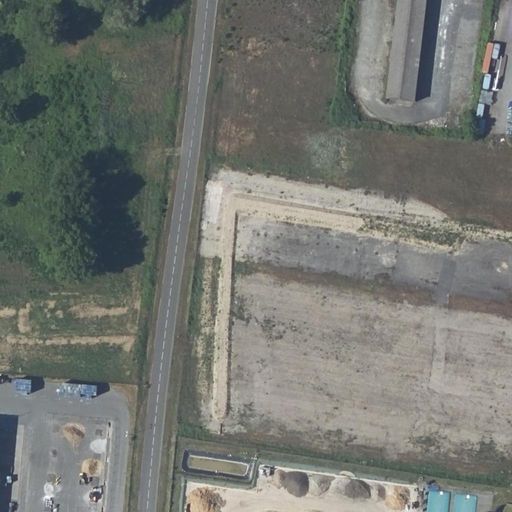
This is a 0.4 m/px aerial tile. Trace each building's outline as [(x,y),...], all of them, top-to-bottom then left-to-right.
[(392,0),(379,96),(407,100),(420,0),(392,0)] [(408,187),(211,159),(199,237),(397,264),(408,187)] [(22,476),(21,494),(41,495),(42,477),(22,476)] [(51,481),(47,511),(68,511),(72,483),(51,481)] [(77,511),(96,511),(97,504),(79,503),(77,511)]
